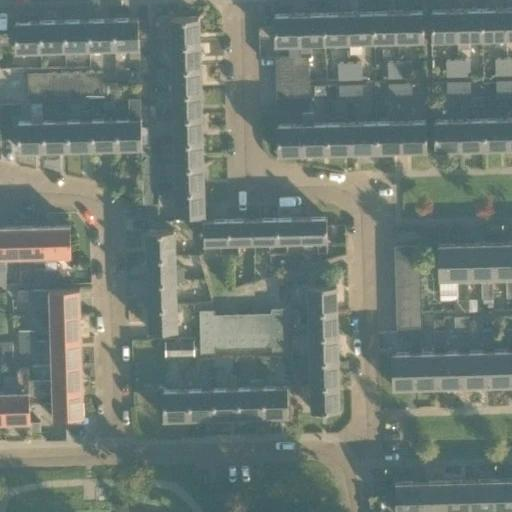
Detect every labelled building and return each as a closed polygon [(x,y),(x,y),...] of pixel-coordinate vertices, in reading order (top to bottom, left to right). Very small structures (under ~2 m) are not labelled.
[(505,8),(480,9),(481,37),(495,37),(495,46),(506,46),(506,37),(505,8)] [(432,38),(456,38),(456,9),(431,10),(432,38)] [(456,9),(456,38),(458,38),(458,48),(469,48),(469,37),(481,37),(480,9),(456,9)] [(423,10),(398,11),(399,39),(423,39),(423,10)] [(373,11),(349,12),(349,41),(350,41),(350,47),(360,46),(359,40),(374,40),(373,11)] [(374,40),(399,39),(398,11),(373,11),(374,40)] [(324,12),(299,13),(300,42),(300,56),(308,56),(313,55),(313,42),(325,41),(324,12)] [(325,41),(349,41),(349,12),(324,12),(325,41)] [(300,56),(300,42),(299,13),(274,14),(275,43),(289,42),(289,56),(297,56),(300,56)] [(171,17),(172,41),(200,40),(199,16),(171,17)] [(131,47),(131,57),(139,57),(139,53),(139,39),(138,17),(113,18),(114,47),(131,47)] [(113,18),(88,19),(89,48),(114,47),(113,18)] [(56,49),(64,49),(64,19),(39,20),(40,49),(56,49)] [(64,49),(89,48),(88,19),(64,19),(64,49)] [(40,62),(40,49),(39,20),(14,21),(15,50),(32,50),(32,62),(40,62)] [(139,53),(148,53),(148,38),(139,39),(139,53)] [(201,65),(200,40),(172,41),(172,55),(172,66),(201,65)] [(149,67),(148,53),(139,53),(139,57),(140,67),(149,67)] [(298,68),(297,56),(289,56),(276,57),(276,69),(298,68)] [(309,68),(308,56),(300,56),(297,56),(298,68),(309,68)] [(496,75),(507,75),(506,58),(495,58),(496,75)] [(446,76),(457,76),(457,59),(446,60),(446,76)] [(470,59),(457,59),(457,76),(470,76),(470,59)] [(411,60),(399,61),(400,78),(411,77),(411,60)] [(400,78),(399,61),(388,61),(388,78),(400,78)] [(350,79),(350,62),(338,63),(338,79),(350,79)] [(361,62),(350,62),(350,79),(362,78),(361,62)] [(172,66),(173,90),(202,89),(201,65),(172,66)] [(140,81),(149,81),(149,67),(140,67),(140,81)] [(276,69),(277,81),(298,80),(298,68),(276,69)] [(298,68),(298,80),(309,80),(309,68),(298,68)] [(65,73),(65,84),(77,84),(77,72),(65,73)] [(77,72),(77,84),(90,83),(90,72),(77,72)] [(102,72),(90,72),(90,83),(103,83),(102,72)] [(29,85),(54,85),(53,73),(28,74),(29,85)] [(65,73),(53,73),(54,85),(65,84),(65,73)] [(496,97),(508,96),(507,80),(496,80),(496,97)] [(140,81),(140,96),(150,95),(149,90),(149,81),(140,81)] [(447,98),(458,97),(458,81),(446,81),(447,98)] [(470,81),(458,81),(458,97),(471,97),(470,81)] [(411,82),(400,83),(400,99),(411,98),(411,82)] [(90,83),(77,84),(78,97),(91,96),(90,83)] [(103,83),(90,83),(91,96),(103,96),(103,83)] [(362,83),(350,84),(351,100),(362,100),(362,83)] [(400,99),(400,83),(388,83),(389,99),(400,99)] [(54,98),(65,97),(65,84),(54,85),(54,98)] [(65,97),(78,97),(77,84),(65,84),(65,97)] [(351,100),(350,84),(338,84),(339,101),(351,100)] [(54,98),(54,85),(29,85),(29,98),(54,98)] [(298,97),(298,85),(277,86),(277,98),(298,97)] [(298,85),(298,97),(309,97),(309,85),(298,85)] [(173,90),(174,115),(202,114),(202,89),(173,90)] [(150,95),(140,96),(140,97),(141,104),(141,110),(150,110),(150,95)] [(277,98),(277,110),(299,109),(298,97),(277,98)] [(309,97),(298,97),(299,109),(310,109),(309,97)] [(129,117),(116,117),(117,147),(142,146),(141,124),(141,110),(141,104),(129,105),(129,117)] [(92,148),(117,147),(116,117),(116,106),(104,106),(104,118),(91,118),(92,148)] [(67,148),(67,119),(66,110),(55,110),(56,119),(42,119),(43,149),(67,148)] [(80,118),(67,119),(67,148),(92,148),(91,118),(91,110),(79,110),(80,118)] [(149,124),(150,124),(150,110),(141,110),(141,124),(149,124)] [(301,110),(302,122),(302,152),(327,151),(326,122),(308,122),(308,110),(301,110)] [(352,151),(377,150),(376,120),(363,121),(363,110),(351,110),(351,121),(352,151)] [(484,147),(509,147),(508,117),(508,110),(502,110),(502,118),(483,118),(484,147)] [(203,138),(202,114),(174,115),(174,139),(203,138)] [(435,149),(459,148),(459,118),(434,119),(435,149)] [(460,118),(459,118),(459,148),(484,147),(483,118),(470,118),(460,118)] [(18,150),(43,149),(42,119),(17,120),(18,150)] [(425,119),(401,120),(401,149),(426,149),(425,119)] [(401,120),(376,120),(377,150),(401,149),(401,120)] [(351,121),(326,122),(327,151),(352,151),(351,121)] [(278,152),(302,152),(302,122),(277,123),(278,152)] [(142,146),(149,146),(149,124),(141,124),(142,146)] [(174,139),(175,164),(204,163),(203,138),(174,139)] [(142,146),(142,160),(152,160),(152,146),(149,146),(142,146)] [(153,174),(152,160),(142,160),(143,175),(153,174)] [(204,187),(204,163),(175,164),(176,188),(204,187)] [(153,174),(143,175),(143,189),(153,189),(153,174)] [(205,212),(204,187),(176,188),(176,213),(205,212)] [(153,189),(143,189),(144,204),(153,203),(153,189)] [(301,217),(302,239),(302,249),(312,249),(312,238),(317,238),(317,251),(326,251),(325,216),(301,217)] [(286,239),(302,239),(301,217),(276,218),(277,252),(287,252),(286,239)] [(252,218),(227,219),(228,254),(238,253),(238,241),(252,240),(252,218)] [(269,252),(277,252),(276,218),(252,218),(252,240),(269,240),(269,252)] [(220,254),(228,254),(227,219),(203,220),(203,242),(220,242),(220,254)] [(0,223),(0,283),(5,283),(5,268),(6,268),(5,259),(4,259),(4,255),(19,255),(19,224),(0,223)] [(33,259),(44,258),(44,223),(19,224),(19,255),(32,255),(33,259)] [(44,258),(45,268),(45,283),(57,282),(56,255),(70,255),(69,223),(44,223),(44,258)] [(146,230),(147,255),(174,254),(174,229),(146,230)] [(511,241),(488,242),(489,276),(493,276),(506,276),(506,297),(511,296),(511,241)] [(468,310),(468,277),(464,277),(463,242),(438,243),(439,299),(454,298),(454,310),(468,310)] [(464,277),(468,277),(482,277),(482,298),(493,298),(493,276),(489,276),(488,242),(463,242),(464,277)] [(395,245),(395,257),(420,256),(420,245),(395,245)] [(147,279),(175,279),(186,278),(186,267),(175,267),(174,254),(147,255),(147,279)] [(396,269),(420,268),(420,256),(395,257),(396,269)] [(35,283),(45,283),(45,268),(35,268),(35,283)] [(396,269),(396,282),(421,281),(420,268),(396,269)] [(176,303),(175,279),(147,279),(148,304),(176,303)] [(396,282),(396,295),(421,294),(421,281),(396,282)] [(308,297),(308,308),(337,307),(336,282),(298,284),(299,298),(308,297)] [(49,313),(80,312),(79,286),(44,287),(44,298),(48,298),(49,313)] [(18,289),(18,299),(34,299),(34,289),(18,289)] [(397,307),(422,306),(421,294),(396,295),(397,307)] [(176,303),(148,304),(149,329),(176,328),(176,303)] [(397,307),(397,320),(422,319),(422,306),(397,307)] [(277,308),(271,308),(271,313),(271,316),(286,316),(286,307),(277,308)] [(308,322),(309,333),(338,332),(337,307),(308,308),(299,309),(299,323),(308,322)] [(200,310),(200,318),(215,318),(214,314),(214,309),(200,310)] [(81,337),(80,312),(49,313),(49,328),(45,328),(45,338),(81,337)] [(248,313),(237,314),(238,335),(249,334),(248,313)] [(260,313),(248,313),(249,334),(260,334),(260,313)] [(271,313),(260,313),(260,334),(272,334),(271,325),(271,316),(271,313)] [(226,314),(214,314),(215,318),(215,327),(215,335),(226,335),(226,314)] [(237,314),(226,314),(226,335),(238,335),(237,314)] [(286,316),(271,316),(271,325),(286,325),(286,316)] [(441,352),(442,385),(466,385),(465,351),(469,351),(468,317),(458,317),(459,351),(445,351),(441,352)] [(215,318),(200,318),(200,327),(215,327),(215,318)] [(434,331),(444,330),(444,318),(434,319),(434,331)] [(397,332),(408,331),(420,331),(422,331),(422,319),(397,320),(397,332)] [(286,325),(271,325),(272,334),(286,333),(286,325)] [(215,327),(200,327),(200,336),(215,335),(215,327)] [(511,383),(511,328),(506,328),(507,350),(494,350),(490,350),(491,384),(511,383)] [(18,340),(35,339),(34,329),(18,329),(18,340)] [(491,384),(490,350),(494,350),(493,329),(482,329),(483,351),(469,351),(465,351),(466,385),(491,384)] [(433,352),(421,353),(417,353),(418,386),(442,385),(441,352),(445,351),(444,330),(434,331),(432,331),(433,352)] [(421,353),(420,331),(408,331),(409,352),(391,353),(392,387),(418,386),(417,353),(421,353)] [(339,357),(338,332),(309,333),(301,334),(302,345),(309,345),(309,358),(339,357)] [(286,333),(272,334),(272,342),(287,342),(286,333)] [(249,334),(238,335),(238,347),(248,347),(249,347),(249,334)] [(260,334),(249,334),(249,347),(260,346),(261,346),(260,334)] [(272,334),(260,334),(261,346),(272,346),(272,342),(272,341),(272,334)] [(215,335),(200,336),(200,344),(215,344),(215,335)] [(226,335),(215,335),(215,343),(215,344),(215,348),(226,347),(227,347),(226,335)] [(238,335),(226,335),(227,347),(237,347),(238,347),(238,335)] [(50,363),(81,363),(81,337),(45,338),(45,339),(35,340),(35,350),(45,349),(50,349),(50,363)] [(19,350),(35,350),(35,340),(35,339),(18,340),(19,350)] [(165,355),(194,354),(193,339),(165,340),(165,355)] [(287,342),(272,342),(272,346),(272,351),(287,350),(287,342)] [(215,344),(200,344),(201,353),(215,352),(215,348),(215,344)] [(339,383),(339,357),(309,358),(310,383),(339,383)] [(29,380),(29,389),(82,388),(81,363),(50,363),(51,379),(29,380)] [(18,390),(3,390),(4,420),(30,420),(29,400),(29,389),(29,380),(28,367),(17,367),(18,390)] [(214,416),(238,415),(238,387),(236,387),(236,379),(229,379),(228,388),(213,388),(214,416)] [(250,387),(238,387),(238,415),(263,415),(262,386),(262,387),(262,380),(250,380),(250,387)] [(339,383),(310,383),(310,384),(301,385),(302,396),(311,395),(311,408),(340,408),(339,383)] [(287,386),(262,386),(263,415),(288,414),(287,386)] [(82,388),(29,389),(29,400),(52,400),(52,414),(83,413),(82,388)] [(213,388),(188,389),(189,417),(214,416),(213,388)] [(189,417),(188,389),(163,389),(164,417),(189,417)] [(511,477),(494,478),(494,511),(501,511),(502,510),(511,509),(511,477)] [(494,511),(494,478),(469,479),(470,511),(489,511),(488,511),(494,511)] [(445,511),(445,479),(420,480),(421,511),(445,511)] [(469,479),(445,479),(445,511),(452,511),(470,511),(469,479)] [(396,511),(421,511),(420,480),(396,480),(396,511)]
